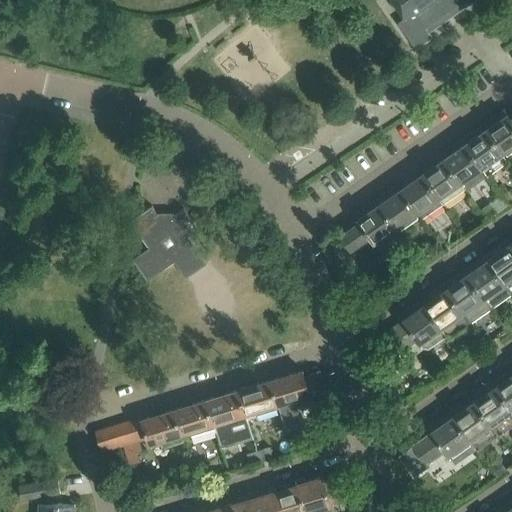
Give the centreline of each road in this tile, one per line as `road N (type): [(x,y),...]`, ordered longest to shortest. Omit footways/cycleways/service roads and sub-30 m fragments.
road 1 (residential): [(89,511),(80,464),(86,429),(97,420),(337,346)]
road 2 (residential): [(297,228),(270,188),(199,132),(13,80)]
road 3 (residential): [(297,228),(511,94)]
road 4 (residential): [(148,511),(368,449)]
road 5 (residential): [(337,346),(511,226)]
road 6 (residential): [(368,449),(511,349)]
road 7 (residential): [(337,346),(297,228)]
